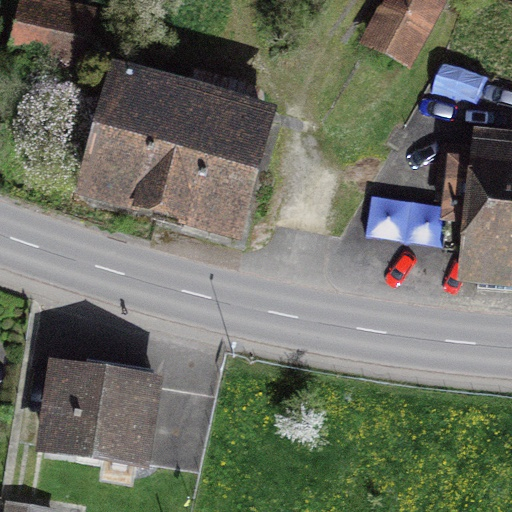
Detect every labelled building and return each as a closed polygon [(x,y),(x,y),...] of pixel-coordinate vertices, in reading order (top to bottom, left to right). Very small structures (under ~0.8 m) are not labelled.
[(88,10),(40,0),(22,0),(10,54),(75,69),(88,10)] [(438,0),(391,0),(369,42),(406,62),(438,0)] [(235,232),(266,121),(119,79),(88,190),(235,232)] [(446,248),(479,252),(477,289),(511,291),(511,168),(455,163),(446,248)] [(136,464),(149,374),(110,368),(108,380),(57,372),(45,450),(136,464)] [(13,503),(11,511),(51,511),(52,511),(13,503)]
